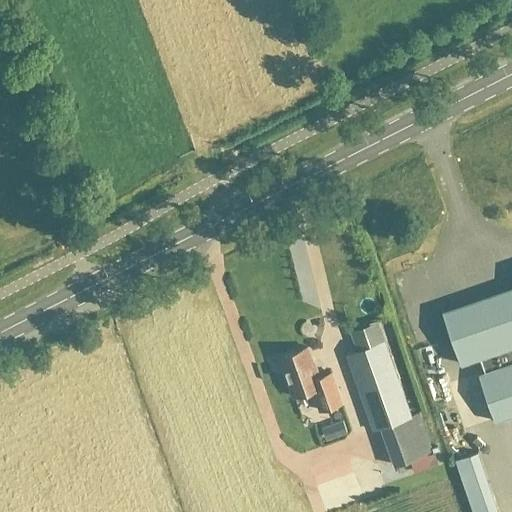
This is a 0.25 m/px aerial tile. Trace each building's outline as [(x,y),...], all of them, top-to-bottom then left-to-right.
[(511,292),(444,316),(443,312),(441,312),(459,366),(478,360),(483,374),(477,376),(494,423),(511,416),(511,292)] [(417,414),(410,417),(383,343),(345,357),(372,431),(379,428),(393,468),(431,454),(417,414)] [(278,360),(292,399),(311,392),(318,412),(341,404),(330,375),(317,380),(306,350),(278,360)] [(331,425),(336,438),(346,434),(341,421),(331,425)] [(496,511),(475,453),(452,461),(470,511),(496,511)]
